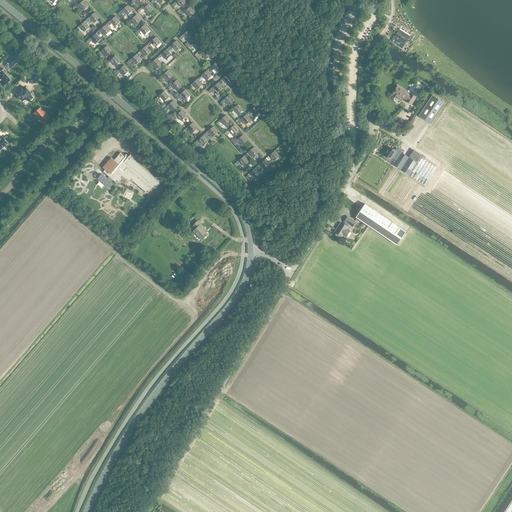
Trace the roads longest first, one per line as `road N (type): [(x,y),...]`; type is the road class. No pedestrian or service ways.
road 1 (tertiary): [(86,511),(146,404),(238,293),(250,254)]
road 2 (unclassified): [(293,271),(146,511)]
road 3 (track): [(279,294),(511,445)]
road 4 (track): [(243,254),(213,264),(184,304),(48,193)]
road 5 (tertiary): [(250,254),(245,220),(220,185),(113,94)]
road 6 (residential): [(0,195),(50,139),(113,94)]
road 7 (tertiary): [(113,94),(0,0)]
road 8 (track): [(331,460),(220,388)]
